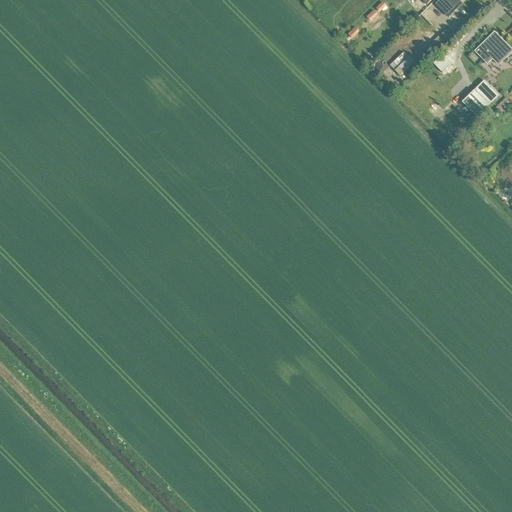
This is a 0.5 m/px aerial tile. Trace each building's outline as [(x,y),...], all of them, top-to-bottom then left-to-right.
[(441,0),(436,6),(445,15),(458,2),(459,3),(462,0),(441,0)] [(380,13),(386,7),(382,3),(376,10),(380,13)] [(371,23),(378,16),(373,12),(363,22),(366,26),(370,22),(371,23)] [(395,22),(391,18),(388,21),(393,27),(398,31),(400,29),(399,29),(400,27),(399,26),(395,22)] [(362,31),(366,27),(360,21),(356,24),(362,31)] [(433,33),(439,27),(434,22),(428,28),(433,33)] [(449,28),(430,45),(434,49),(437,46),(441,51),(457,36),(449,28)] [(353,40),(360,33),(355,29),(348,36),(349,36),(346,39),(349,42),(352,39),(353,40)] [(495,34),(475,53),(488,65),(493,60),(499,66),(511,52),(511,51),(504,43),(503,43),(501,41),(502,40),(495,34)] [(369,63),(375,57),(371,52),(365,59),(369,63)] [(400,70),(401,69),(407,74),(418,65),(412,59),(410,60),(405,55),(395,64),(400,70)] [(445,56),(434,66),(443,74),(453,64),(445,56)] [(463,104),(478,119),(500,97),(485,82),(463,104)]
